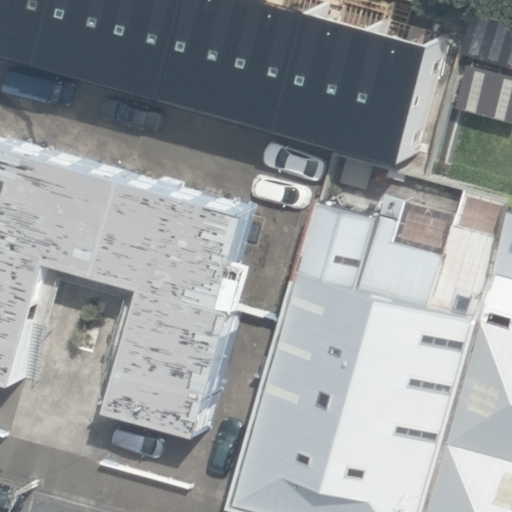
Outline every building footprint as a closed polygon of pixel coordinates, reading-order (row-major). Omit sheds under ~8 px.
[(67,21),(55,63),(207,106),(229,32),(271,44),(283,0),(55,0),(51,16),(67,21)] [(476,13),(424,0),(373,0),(359,59),(432,77),(439,52),(464,59),(476,13)] [(0,370),(24,378),(56,255),(150,281),(115,403),(208,429),(245,303),(230,299),(257,206),(184,186),(187,179),(165,173),(162,180),(5,134),(0,153),(0,370)] [(405,215),(326,194),(238,500),(280,511),(431,511),(509,231),(460,217),(451,250),(400,236),(405,215)] [(511,511),(511,220),(509,231),(431,511),(511,511)]
